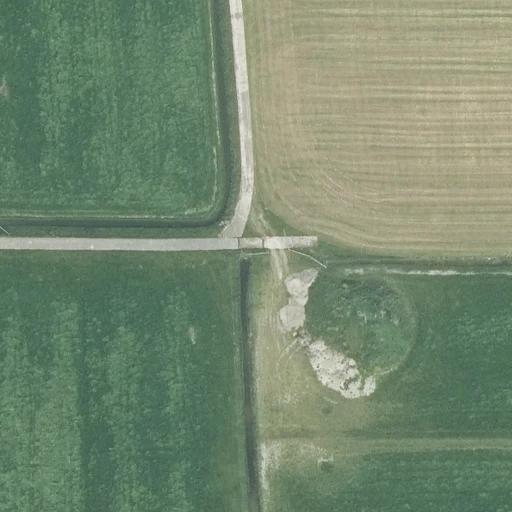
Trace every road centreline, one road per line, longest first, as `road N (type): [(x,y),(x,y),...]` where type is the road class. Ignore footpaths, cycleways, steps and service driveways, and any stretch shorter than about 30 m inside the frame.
road 1 (track): [(312,242),(0,244)]
road 2 (track): [(234,0),(246,176),(239,219),(224,245)]
